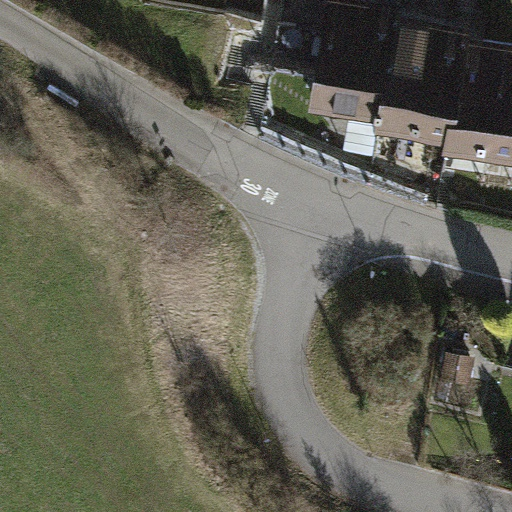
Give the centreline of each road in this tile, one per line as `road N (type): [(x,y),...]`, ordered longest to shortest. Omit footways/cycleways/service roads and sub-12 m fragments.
road 1 (residential): [(320,203),(288,324),(291,399),(320,456),(490,511)]
road 2 (unclassified): [(0,25),(219,151)]
road 3 (residential): [(320,203),(450,247),(511,258)]
